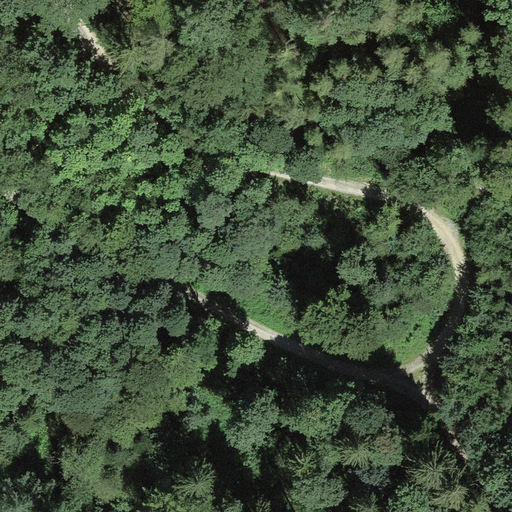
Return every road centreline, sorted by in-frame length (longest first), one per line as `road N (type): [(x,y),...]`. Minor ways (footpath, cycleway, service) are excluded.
road 1 (track): [(52,0),(123,89),(192,142),(417,206),(449,238),(465,298),(449,343),(416,372)]
road 2 (track): [(0,185),(278,338),(353,370),(416,372),(453,407),(511,496)]
